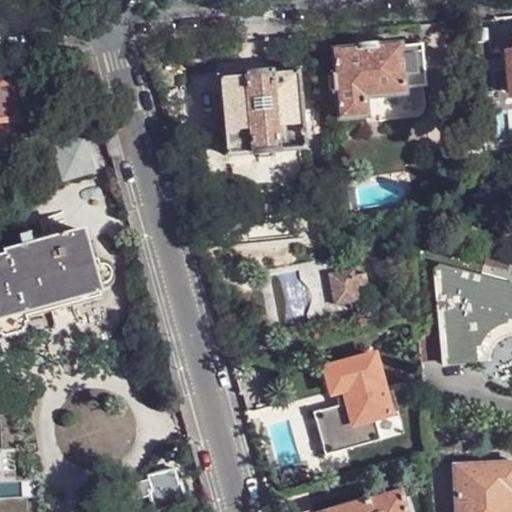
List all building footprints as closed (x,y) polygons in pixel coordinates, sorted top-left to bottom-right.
[(337,91),(340,120),(368,116),(366,98),(404,95),(405,95),(406,89),(427,86),(423,45),(401,47),(401,44),(333,51),(336,74),(334,75),(335,91),(337,91)] [(253,153),(253,155),(280,153),(279,151),(301,149),(305,149),(299,72),(295,72),(274,73),(273,71),(246,74),(246,76),(221,78),(225,128),(220,129),(222,145),(226,144),(228,156),(231,155),(253,153)] [(0,120),(9,119),(14,114),(13,94),(6,88),(0,88),(0,120)] [(366,98),(368,116),(368,117),(399,114),(402,112),(405,108),(404,95),(366,98)] [(463,165),(469,177),(475,174),(488,166),(483,118),(457,121),(459,136),(462,135),(463,142),(453,159),(463,165)] [(86,131),(50,139),(59,179),(95,171),(86,131)] [(410,235),(408,212),(393,221),(378,224),(382,232),(389,240),(400,244),(410,244),(410,235)] [(84,232),(57,240),(55,235),(27,243),(28,248),(7,253),(8,257),(0,259),(0,335),(3,338),(4,340),(25,334),(25,332),(26,329),(26,325),(29,324),(28,319),(53,312),(57,321),(57,323),(68,322),(76,320),(76,317),(72,307),(102,298),(100,291),(109,289),(113,286),(117,280),(118,272),(114,266),(108,261),(100,261),(95,244),(88,245),(84,232)] [(436,270),(445,363),(474,361),(473,344),(478,343),(482,338),(481,325),(486,325),(489,321),(501,324),(506,321),(509,316),(511,317),(511,286),(441,267),(436,270)] [(353,275),(353,270),(330,274),(335,304),(358,300),(357,295),(353,275)] [(366,273),(353,275),(357,295),(369,293),(366,273)] [(473,344),(474,361),(483,360),(485,351),(490,341),(498,333),(509,328),(511,328),(511,317),(509,316),(506,321),(501,324),(489,321),(486,325),(481,325),(482,338),(478,343),(473,344)] [(311,414),(322,457),(382,442),(377,419),(397,414),(391,393),(382,396),(371,356),(324,369),(331,395),(333,394),(336,408),(311,414)] [(511,511),(511,462),(456,466),(458,511),(511,511)] [(153,511),(188,503),(183,482),(180,483),(176,469),(146,476),(151,490),(148,491),(153,511)] [(408,511),(408,510),(405,499),(403,489),(320,511),(408,511)]
